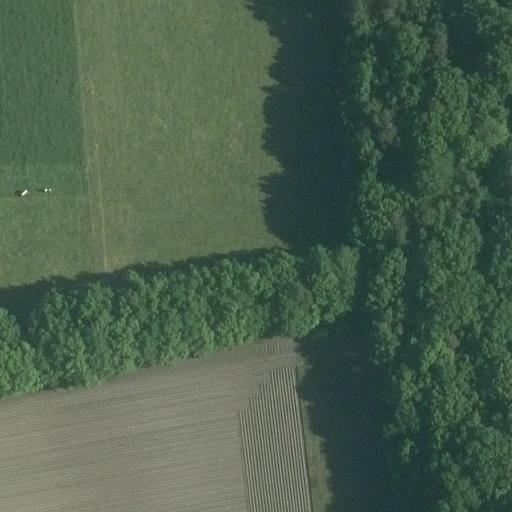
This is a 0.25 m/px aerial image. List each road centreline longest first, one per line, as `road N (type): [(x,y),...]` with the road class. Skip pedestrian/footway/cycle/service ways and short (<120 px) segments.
road 1 (track): [(0,329),(419,253),(486,266)]
road 2 (track): [(459,0),(483,174),(486,266)]
